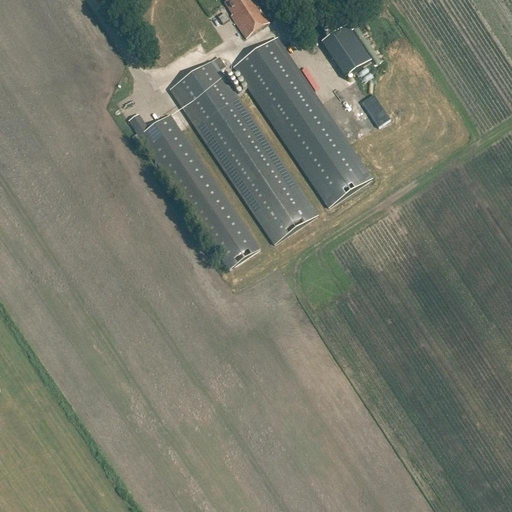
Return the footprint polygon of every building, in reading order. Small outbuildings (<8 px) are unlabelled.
[(229,0),(224,4),(232,16),(230,17),(246,41),(270,24),(254,0),(229,0)] [(215,13),(224,25),(231,19),(222,7),(215,13)] [(346,80),(371,63),(347,27),(322,45),(346,80)] [(277,40),(234,69),(329,210),(372,182),(277,40)] [(275,247),(318,218),(220,73),(225,69),(219,60),(214,64),(213,63),(171,92),(275,247)] [(229,272),(260,251),(170,118),(149,132),(139,117),(129,123),(229,272)] [(359,119),(349,123),(354,137),(365,133),(359,119)]
